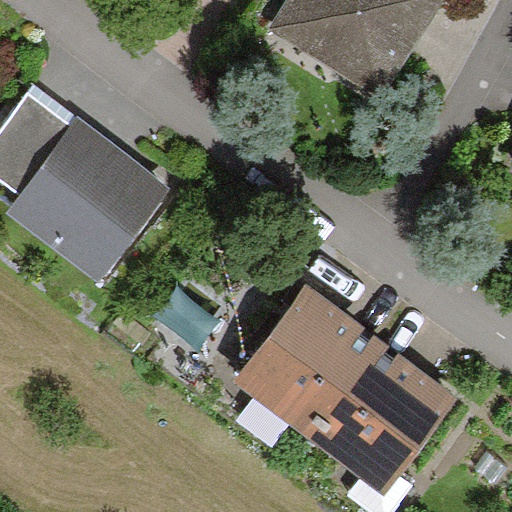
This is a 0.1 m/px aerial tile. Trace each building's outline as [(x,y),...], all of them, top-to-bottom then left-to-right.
[(428,0),(281,0),(263,29),(370,94),(428,0)] [(0,200),(8,207),(73,118),(22,81),(0,110),(0,200)] [(99,273),(164,184),(73,118),(8,207),(99,273)] [(386,337),(307,277),(233,374),(313,434),(386,337)] [(386,337),(313,434),(385,489),(459,391),(386,337)]
